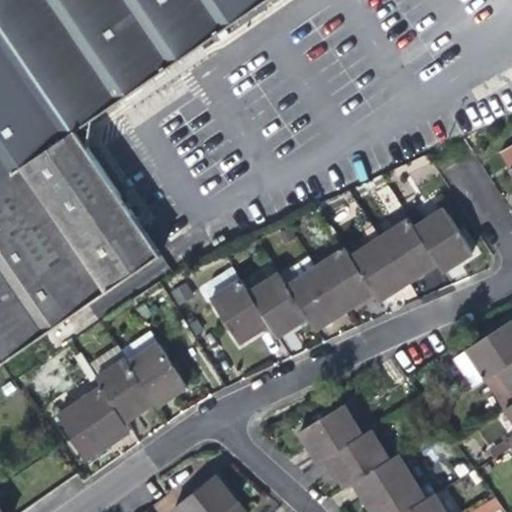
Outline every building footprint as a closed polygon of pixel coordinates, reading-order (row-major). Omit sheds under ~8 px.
[(270,0),(0,0),(0,357),(4,363),(162,255),(77,132),(270,0)] [(446,208),(416,227),(440,265),(445,273),(462,262),(475,254),(446,208)] [(425,274),(440,265),(416,227),(411,218),(381,238),(410,284),(425,274)] [(395,293),(410,284),(381,238),(352,257),(376,295),(380,303),(395,293)] [(362,303),(376,295),(352,257),(346,248),(317,267),(346,313),(362,303)] [(203,287),(211,301),(243,280),(235,267),(203,287)] [(333,322),(346,313),(317,267),(288,285),(309,320),(317,332),(333,322)] [(294,329),(309,320),(288,285),(280,273),(250,292),(272,326),(280,338),(294,329)] [(257,336),(272,326),(250,292),(243,280),(211,301),(242,346),(257,336)] [(511,320),(468,348),(487,378),(500,371),(511,362),(511,320)] [(159,344),(129,364),(156,404),(158,407),(174,396),(188,386),(159,344)] [(141,414),(156,404),(129,364),(126,359),(97,378),(103,386),(128,423),(141,414)] [(511,362),(500,371),(509,385),(494,394),(504,410),(507,408),(511,405),(511,362)] [(509,385),(500,371),(487,378),(485,380),(494,394),(509,385)] [(134,432),(128,423),(103,386),(59,416),(90,461),(112,446),(134,432)] [(318,462),(327,456),(364,434),(346,404),(300,431),(311,449),(318,462)] [(373,428),(364,434),(327,456),(337,474),(344,486),(353,481),(391,458),(373,428)] [(399,454),(391,458),(353,481),(367,504),(371,511),(406,511),(427,499),(399,454)] [(246,511),(233,495),(217,474),(176,507),(179,511),(246,511)] [(446,511),(436,494),(427,499),(406,511),(446,511)]
